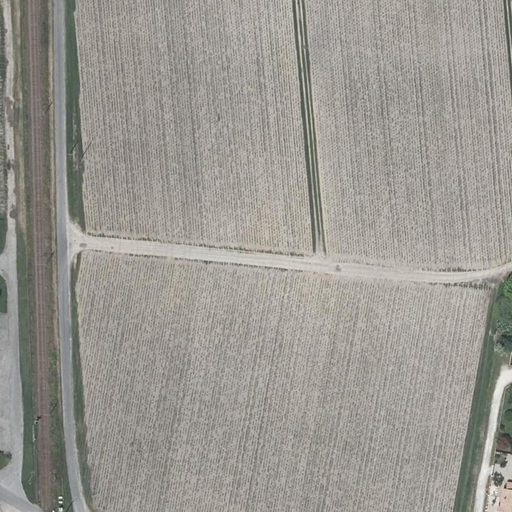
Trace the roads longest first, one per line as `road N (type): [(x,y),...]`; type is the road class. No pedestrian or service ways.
road 1 (track): [(59,0),(67,398),(80,511)]
road 2 (unclassified): [(17,500),(11,0)]
